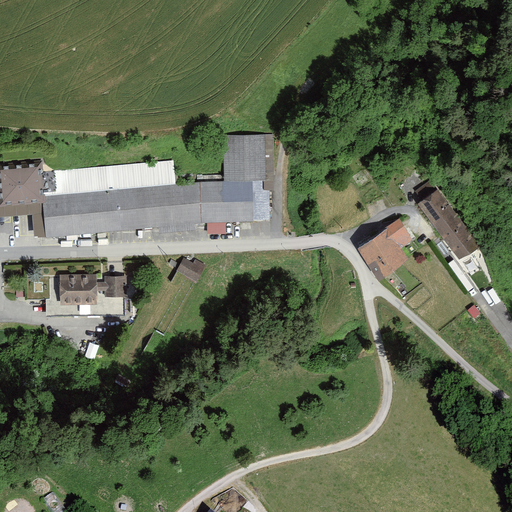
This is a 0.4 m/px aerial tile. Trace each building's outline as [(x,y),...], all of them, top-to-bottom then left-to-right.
[(42,172),(44,201),(46,235),(109,229),(202,221),(207,221),(270,219),(270,189),(274,189),(275,134),(223,134),(225,181),(176,183),(174,160),(42,172)] [(42,172),(42,161),(0,163),(0,203),(44,201),(42,172)] [(418,201),(459,260),(479,246),(438,187),(418,201)] [(379,279),(408,257),(402,247),(413,239),(400,217),(358,246),(379,279)] [(193,262),(184,257),(176,270),(197,282),(206,265),(195,258),(193,262)] [(97,273),(60,273),(60,304),(97,304),(97,290),(97,281),(97,273)] [(104,281),(97,281),(97,290),(105,290),(105,296),(127,296),(127,275),(104,275),(104,281)] [(468,309),(474,317),(481,312),(474,304),(468,309)]
